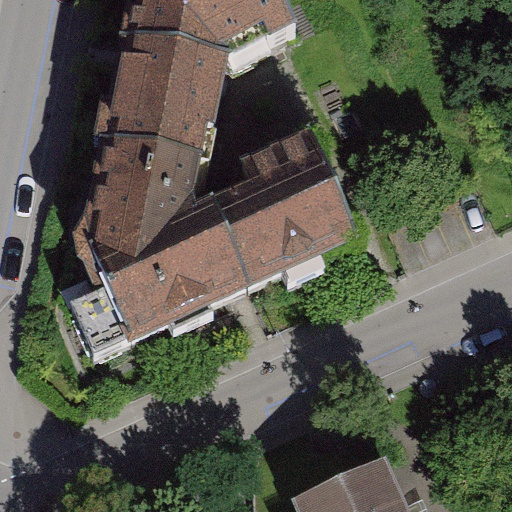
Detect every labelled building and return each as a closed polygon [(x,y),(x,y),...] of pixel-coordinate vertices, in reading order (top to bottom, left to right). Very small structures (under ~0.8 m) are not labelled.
[(117,43),(109,84),(222,107),(289,76),(253,0),(170,0),(159,5),(144,3),(128,8),(116,28),(117,43)] [(109,84),(90,191),(194,210),(204,212),(222,107),(109,84)] [(243,338),(351,290),(305,179),(235,210),(248,236),(206,254),(243,338)] [(84,406),(243,338),(206,254),(185,261),(194,210),(90,191),(78,262),(65,286),(71,310),(89,323),(93,330),(56,343),(84,406)] [(405,511),(384,464),(295,503),(299,511),(405,511)]
